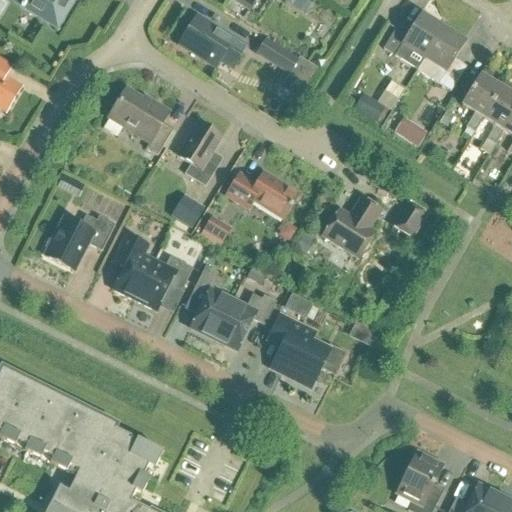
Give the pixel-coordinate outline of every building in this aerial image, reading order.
[(10,0),(9,3),(35,19),(37,15),(55,26),(71,1),(74,3),(75,0),(10,0)] [(226,0),(249,14),(257,0),(266,0),(271,3),(273,0),(226,0)] [(287,0),(284,5),(302,17),(312,0),(287,0)] [(252,14),(271,22),(276,11),(257,3),(252,14)] [(424,62),(443,32),(421,18),(410,35),(398,27),(385,48),(397,56),(395,58),(406,64),(412,55),(424,62)] [(232,73),(246,50),(196,20),(178,49),(215,72),(219,65),(232,73)] [(419,70),(431,77),(440,83),(453,91),(466,70),(454,62),(465,46),(443,32),(424,62),(419,70)] [(289,78),(300,61),(267,41),(257,57),(289,78)] [(379,57),(374,68),(388,73),(381,88),(421,104),(432,78),(379,57)] [(300,61),(289,78),(282,90),(297,99),(316,70),(300,60),(300,61)] [(0,113),(5,116),(21,91),(4,81),(11,70),(0,63),(0,113)] [(271,70),(265,79),(281,89),(287,80),(271,70)] [(501,91),(489,84),(493,77),(484,72),(461,109),(474,117),(466,130),(474,135),(483,122),(482,121),(501,91)] [(511,119),(511,97),(509,96),(511,91),(511,88),(505,84),(501,91),(482,121),(483,122),(494,129),(487,142),(495,147),(503,134),(511,119)] [(249,89),(236,106),(245,112),(258,96),(249,89)] [(147,107),(125,93),(108,121),(149,146),(145,152),(157,159),(173,133),(162,126),(168,116),(149,104),(147,107)] [(382,127),(391,114),(365,97),(355,113),(375,127),(377,124),(382,127)] [(448,129),(455,118),(447,114),(440,124),(448,129)] [(511,119),(503,134),(511,139),(511,146),(498,169),(506,173),(510,165),(511,166),(511,165),(511,119)] [(82,142),(87,135),(123,163),(138,144),(110,123),(101,134),(83,120),(72,135),(82,142)] [(204,190),(218,169),(207,162),(221,140),(198,126),(177,160),(190,168),(184,178),(204,190)] [(433,130),(426,144),(445,154),(452,140),(433,130)] [(487,142),(480,153),(489,158),(495,147),(487,142)] [(298,198),(275,184),(275,183),(263,176),(256,188),(239,177),(225,200),(247,213),(252,205),(282,224),(298,198)] [(191,232),(205,211),(184,198),(171,219),(191,232)] [(369,232),(381,215),(360,202),(349,220),(339,213),(322,240),(357,263),(375,236),(369,232)] [(412,242),(429,217),(407,203),(391,228),(412,242)] [(96,225),(85,219),(80,230),(63,222),(54,241),(48,243),(44,251),(46,256),(45,259),(73,274),(86,247),(101,255),(114,228),(98,220),(96,225)] [(223,245),(232,231),(212,219),(203,233),(223,245)] [(164,243),(168,233),(144,224),(140,233),(164,243)] [(302,236),(294,250),(305,257),(313,242),(302,236)] [(134,304),(153,264),(143,259),(147,249),(125,238),(111,266),(123,272),(112,294),(134,304)] [(172,239),(168,250),(190,259),(194,248),(172,239)] [(153,264),(134,304),(155,315),(169,288),(180,294),(192,271),(169,260),(165,269),(153,264)] [(212,343),(231,304),(219,298),(225,285),(215,280),(217,277),(205,270),(193,294),(205,300),(189,332),(212,343)] [(85,308),(95,314),(106,298),(97,292),(85,308)] [(290,297),(283,311),(304,321),(311,307),(290,297)] [(231,304),(212,343),(236,355),(252,323),(264,329),(275,305),(263,299),(261,303),(251,298),(245,311),(231,304)] [(313,336),(296,328),(279,319),(267,344),(280,350),(270,372),(310,392),(320,371),(334,379),(345,357),(329,349),(326,356),(308,347),(313,336)] [(500,347),(511,341),(511,329),(510,324),(493,331),(500,347)] [(199,369),(207,354),(181,339),(172,354),(199,369)] [(115,429),(1,372),(0,372),(0,441),(13,448),(16,442),(27,448),(24,454),(39,461),(42,454),(53,460),(50,466),(65,473),(68,468),(79,473),(67,496),(58,492),(50,508),(58,511),(143,511),(128,504),(134,493),(139,496),(147,481),(141,478),(147,468),(152,470),(159,456),(113,433),(115,429)] [(433,511),(441,497),(430,492),(441,470),(415,458),(397,495),(412,503),(407,511),(433,511)] [(493,511),(500,500),(477,489),(465,511),(457,511),(451,509),(449,511),(493,511)] [(511,511),(511,506),(500,500),(493,511),(511,511)]
